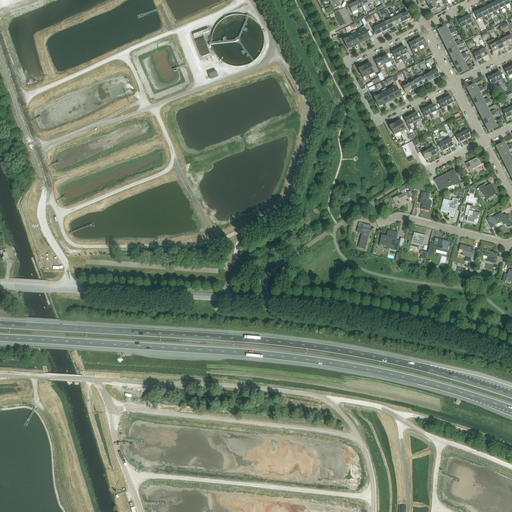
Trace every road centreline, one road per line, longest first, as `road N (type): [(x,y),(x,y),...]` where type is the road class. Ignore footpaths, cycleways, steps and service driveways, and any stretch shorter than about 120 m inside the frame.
road 1 (motorway): [(511,395),(398,361),(279,341),(0,324)]
road 2 (motorway): [(0,337),(343,364),(511,409)]
road 3 (tertiary): [(511,350),(335,307),(0,284)]
road 4 (residential): [(347,62),(375,123),(454,82)]
road 5 (residential): [(508,243),(404,217),(382,222)]
